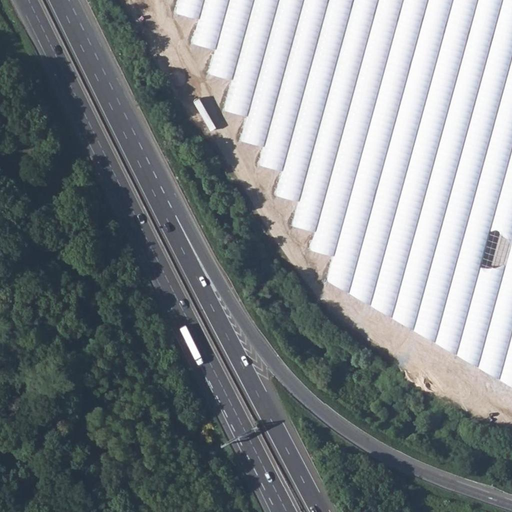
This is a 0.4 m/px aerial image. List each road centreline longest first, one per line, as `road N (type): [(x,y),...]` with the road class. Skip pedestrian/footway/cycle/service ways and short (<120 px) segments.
road 1 (trunk): [(28,0),(287,511)]
road 2 (trunk): [(511,504),(400,462),(306,398),(235,309),(180,213),(157,195)]
road 3 (trunk): [(272,421),(157,195)]
road 4 (trunk): [(157,195),(58,0)]
